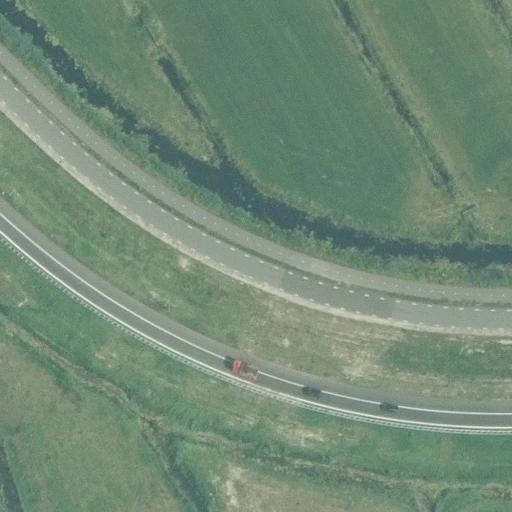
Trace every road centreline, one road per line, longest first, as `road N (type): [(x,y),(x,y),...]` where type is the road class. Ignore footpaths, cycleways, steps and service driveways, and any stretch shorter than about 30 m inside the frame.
road 1 (unclassified): [(511,321),(411,316),(322,298),(214,257),(104,185),(0,85)]
road 2 (motorway): [(511,424),(394,417),(208,364),(107,312),(0,228)]
